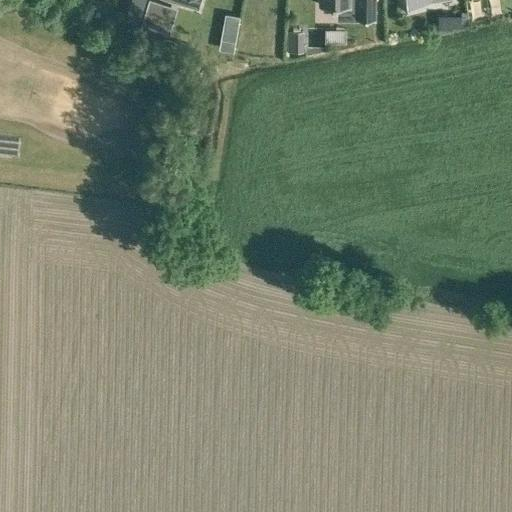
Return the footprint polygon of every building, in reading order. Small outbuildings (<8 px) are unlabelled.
[(132,0),(131,7),(145,11),(148,0),(132,0)] [(178,4),(163,0),(159,0),(153,24),(170,29),(178,4)] [(321,0),(322,5),(360,5),(360,19),(377,19),(376,0),(321,0)] [(447,29),(473,30),(474,16),(448,15),(447,29)] [(222,38),(220,49),(234,51),(236,41),(222,38)]
